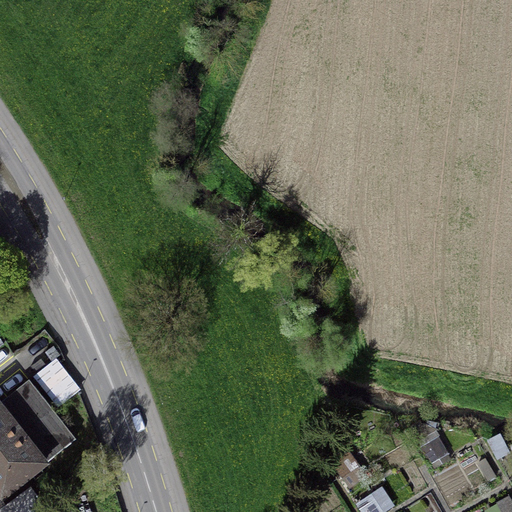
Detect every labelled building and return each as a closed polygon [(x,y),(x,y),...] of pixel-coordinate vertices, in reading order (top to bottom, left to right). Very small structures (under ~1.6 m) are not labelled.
[(77,391),(57,366),(36,382),(56,407),(77,391)] [(27,382),(0,403),(0,500),(31,476),(35,480),(41,475),(37,471),(75,441),(27,382)] [(451,459),(436,432),(417,441),(432,469),(451,459)] [(333,466),(351,489),(368,475),(350,452),(333,466)] [(388,511),(395,507),(382,488),(356,506),(360,511),(388,511)] [(511,511),(511,501),(509,497),(496,505),(499,511),(511,511)]
